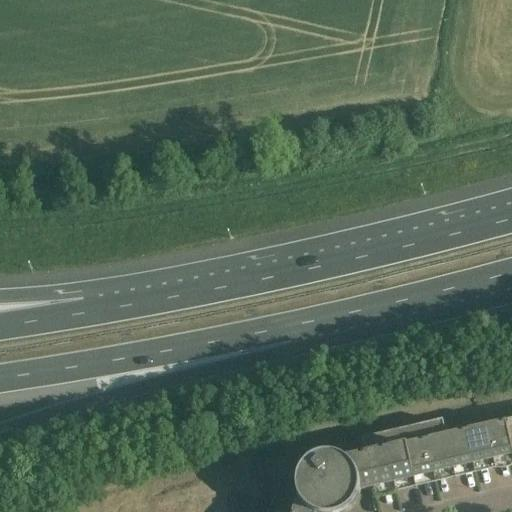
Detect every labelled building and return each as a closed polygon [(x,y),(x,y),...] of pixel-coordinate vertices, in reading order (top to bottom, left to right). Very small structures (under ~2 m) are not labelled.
[(422,428),(433,475),(453,470),(446,438),(443,423),(422,428)] [(485,429),(493,461),(511,456),(511,450),(506,424),(485,429)] [(413,479),(433,475),(422,428),(402,432),(413,479)] [(485,429),(465,433),(473,466),(493,461),(485,429)] [(402,432),(382,437),(394,484),(413,479),(402,432)] [(453,470),(473,466),(465,433),(446,438),(453,470)] [(374,489),(394,484),(382,437),(362,442),(365,457),(366,457),(374,489)] [(359,496),(360,492),(360,487),(360,481),(358,476),(356,472),(352,468),(349,464),(345,461),(340,459),(335,457),(329,456),(323,457),(317,458),(312,461),(307,464),(303,468),(299,473),(297,479),(296,485),(296,490),(296,496),(298,502),(301,506),(304,510),(305,511),(336,511),(359,493),(358,495),(359,496)] [(365,457),(345,461),(349,464),(352,468),(356,472),(358,476),(360,481),(360,487),(360,492),(374,489),(366,457),(365,457)] [(298,502),(294,511),(305,511),(304,510),(301,506),(298,502)]
